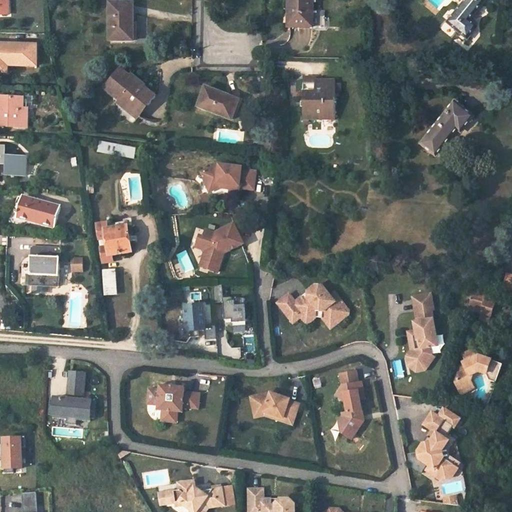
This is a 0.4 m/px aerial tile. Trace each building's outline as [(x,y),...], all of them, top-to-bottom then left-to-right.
[(0,0),(0,13),(9,13),(8,0),(0,0)] [(313,26),(313,0),(288,0),(289,9),(290,9),(291,27),(313,26)] [(485,0),(466,0),(448,22),(467,38),(477,27),(469,20),(485,0)] [(134,40),(135,3),(110,2),(109,40),(134,40)] [(38,65),(38,45),(9,44),(0,43),(0,72),(8,72),(8,64),(38,65)] [(131,76),(121,68),(106,88),(120,100),(121,98),(137,110),(143,102),(148,106),(156,96),(144,87),(146,85),(133,74),(131,76)] [(337,113),(336,81),(323,80),(323,83),(304,82),(304,118),(343,118),(343,113),(337,113)] [(222,93),(206,87),(199,106),(233,119),(239,101),(221,94),(222,93)] [(24,109),(24,98),(0,96),(0,125),(28,126),(29,109),(24,109)] [(118,103),(138,119),(142,114),(137,110),(121,98),(120,100),(118,103)] [(142,114),(148,106),(143,102),(137,110),(142,114)] [(473,117),(455,103),(421,144),(435,156),(457,129),(461,132),(473,117)] [(136,150),(100,143),(99,150),(135,157),(136,150)] [(27,175),(28,157),(6,156),(6,147),(0,146),(0,163),(8,164),(8,174),(27,175)] [(255,189),(257,171),(242,169),(242,167),(220,164),(202,172),(207,185),(217,181),(218,183),(229,184),(228,188),(240,189),(240,187),(255,189)] [(220,187),(228,188),(229,184),(218,183),(217,181),(207,185),(210,191),(220,187)] [(62,206),(23,196),(18,217),(56,227),(62,206)] [(123,221),(107,224),(108,229),(128,226),(129,227),(133,226),(133,225),(132,218),(131,218),(124,219),(123,220),(123,221)] [(113,255),(133,251),(129,227),(128,226),(108,229),(107,224),(107,223),(97,224),(100,240),(104,263),(114,261),(113,255)] [(245,243),(235,224),(218,233),(217,234),(207,231),(205,237),(201,236),(197,247),(204,249),(206,253),(203,261),(211,264),(210,269),(219,272),(224,257),(222,256),(223,251),(225,252),(227,253),(245,243)] [(59,286),(61,248),(33,247),(32,255),(26,257),(23,262),(22,284),(59,286)] [(81,249),(67,249),(66,259),(72,259),(73,264),(81,264),(81,249)] [(211,264),(203,261),(201,266),(210,269),(211,264)] [(117,293),(116,270),(105,271),(107,294),(117,293)] [(234,323),(247,322),(246,298),(235,299),(236,301),(233,301),(232,297),(224,297),(223,284),(215,285),(216,302),(226,302),(227,320),(234,319),(234,323)] [(291,294),(279,303),(295,323),(303,317),(306,321),(318,311),(325,312),(336,326),(351,315),(351,311),(343,300),(339,300),(337,302),(332,296),(325,287),(318,285),(310,292),(309,299),(300,306),(297,302),(291,294)] [(309,299),(310,292),(297,302),(300,306),(309,299)] [(343,300),(337,293),(332,296),(337,302),(339,300),(343,300)] [(439,345),(432,309),(434,309),(432,293),(414,296),(416,312),(419,312),(421,321),(415,322),(418,340),(420,339),(422,348),(416,349),(416,350),(412,357),(413,363),(418,367),(424,366),(432,354),(431,346),(439,345)] [(487,299),(483,313),(492,316),(497,298),(488,295),(487,299)] [(206,329),(204,306),(185,306),(187,330),(188,330),(192,330),(193,335),(193,336),(199,336),(198,329),(206,329)] [(318,311),(306,321),(309,325),(318,317),(324,318),(332,329),(336,326),(325,312),(318,311)] [(481,319),(491,321),(492,316),(483,313),(481,319)] [(485,410),(501,367),(477,359),(473,352),(462,358),(465,364),(468,371),(464,373),(460,374),(457,384),(462,396),(465,395),(471,408),(485,410)] [(86,373),(72,372),(69,399),(56,397),(54,415),(68,416),(67,419),(67,424),(77,425),(78,420),(78,417),(91,418),(93,401),(83,400),(86,373)] [(360,383),(358,372),(342,375),(345,386),(339,396),(348,402),(350,413),(345,414),(348,426),(344,432),(356,439),(365,425),(363,420),(366,415),(362,400),(367,399),(364,383),(360,383)] [(185,393),(186,388),(160,386),(160,391),(149,390),(148,406),(159,407),(158,411),(163,412),(162,420),(179,421),(179,413),(184,414),(184,409),(200,410),(201,394),(185,393)] [(273,393),(253,397),(256,412),(266,410),(266,412),(275,415),(274,418),(295,425),(302,404),(292,401),(292,399),(273,393)] [(267,416),(274,418),(275,415),(266,412),(266,410),(256,412),(257,418),(267,416)] [(442,452),(451,438),(447,435),(453,427),(432,413),(424,426),(432,431),(436,434),(430,443),(423,445),(417,453),(419,460),(429,467),(435,471),(433,473),(434,477),(440,480),(452,478),(459,469),(444,459),(442,452)] [(430,443),(436,434),(432,431),(423,445),(430,443)] [(462,464),(450,457),(449,451),(456,441),(451,438),(442,452),(444,459),(459,469),(462,464)] [(5,445),(0,445),(0,459),(5,459),(6,469),(22,468),(21,439),(5,439),(5,445)] [(435,471),(429,467),(426,471),(434,477),(433,473),(435,471)] [(228,510),(227,492),(205,494),(200,489),(199,483),(186,484),(186,491),(170,492),(170,503),(183,502),(193,511),(210,511),(211,511),(228,510)] [(266,500),(266,490),(251,490),(250,511),(296,511),(297,505),(292,500),(282,500),(277,505),(266,505),(266,500)] [(23,511),(38,511),(37,493),(22,494),(23,511)]
